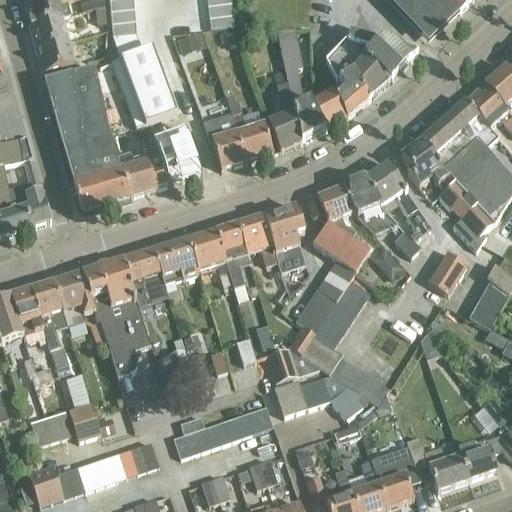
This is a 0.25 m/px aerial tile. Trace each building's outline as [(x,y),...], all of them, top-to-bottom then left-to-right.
[(55,0),(53,0),(24,8),(30,31),(62,22),(70,20),(67,7),(58,10),(55,0)] [(229,0),(205,0),(207,11),(231,9),(229,0)] [(389,0),(429,40),(457,13),(444,0),(389,0)] [(444,0),(457,13),(460,16),(476,0),(444,0)] [(81,17),(93,14),(104,13),(103,2),(79,8),(81,17)] [(132,3),(108,5),(109,17),(133,15),(132,3)] [(231,9),(207,11),(208,24),(232,21),(231,9)] [(104,13),(93,14),(95,32),(105,31),(104,13)] [(133,15),(109,17),(111,29),(135,26),(133,15)] [(232,21),(208,24),(210,36),(233,33),(232,21)] [(30,31),(28,31),(35,55),(68,46),(62,22),(30,31)] [(135,26),(111,29),(112,41),(136,39),(135,26)] [(234,34),(222,36),(223,43),(228,47),(235,46),(234,34)] [(294,37),(277,37),(285,77),(287,88),(293,115),(294,114),(304,109),(296,75),(302,74),(294,37)] [(390,86),(418,59),(417,58),(349,38),(347,44),(325,66),(336,89),(337,88),(340,92),(344,100),(337,105),(346,123),(386,90),(390,86)] [(136,39),(112,41),(119,64),(142,56),(136,39)] [(192,41),(178,45),(183,60),(196,56),(192,41)] [(68,46),(35,55),(41,79),(43,78),(75,70),(72,60),(68,46)] [(119,64),(111,67),(119,89),(161,74),(152,52),(142,56),(119,64)] [(511,79),(505,71),(483,90),(503,112),(511,103),(511,79)] [(0,77),(0,87),(10,85),(8,74),(0,77)] [(129,203),(121,174),(119,174),(117,165),(109,139),(95,74),(72,79),(44,86),(73,188),(72,188),(81,218),(129,203)] [(161,74),(119,89),(127,111),(169,96),(161,74)] [(285,77),(273,79),(276,90),(287,88),(285,77)] [(0,97),(13,94),(10,85),(0,87),(0,97)] [(300,148),(294,114),(293,115),(287,88),(276,90),(280,110),(278,111),(281,121),(267,127),(278,157),(300,148)] [(483,90),(464,106),(489,133),(499,124),(511,138),(511,122),(503,112),(483,90)] [(346,123),(337,105),(344,100),(340,92),(314,104),(317,114),(316,115),(324,135),(345,124),(346,123)] [(13,94),(0,97),(0,107),(16,103),(13,94)] [(169,96),(127,111),(135,133),(177,118),(169,96)] [(231,98),(225,99),(231,117),(239,115),(236,104),(233,105),(231,98)] [(0,117),(18,113),(16,103),(0,107),(0,117)] [(304,109),(294,114),(300,148),(324,135),(316,115),(317,114),(315,107),(312,108),(310,106),(304,109)] [(489,133),(464,106),(419,145),(440,173),(465,199),(448,214),(449,215),(451,213),(460,223),(474,209),(492,228),(511,196),(511,180),(486,152),(497,142),(489,133)] [(18,113),(0,117),(0,127),(21,122),(18,113)] [(231,118),(246,168),(271,160),(262,129),(243,135),(241,127),(243,126),(239,115),(231,117),(231,118)] [(181,118),(145,131),(153,152),(168,191),(203,180),(181,118)] [(231,118),(202,128),(220,175),(246,168),(231,118)] [(21,122),(0,127),(0,135),(1,138),(23,132),(21,122)] [(23,132),(1,138),(2,141),(3,147),(26,141),(23,132)] [(0,242),(50,227),(26,141),(3,147),(2,141),(0,141),(0,242)] [(440,173),(419,145),(399,160),(409,173),(405,175),(417,192),(430,182),(443,196),(437,201),(448,214),(465,199),(440,173)] [(119,174),(121,174),(129,203),(155,195),(155,194),(165,191),(165,192),(168,191),(153,152),(140,151),(143,160),(131,164),(130,161),(117,165),(119,174)] [(387,170),(367,183),(378,213),(379,213),(394,203),(403,216),(400,218),(417,243),(429,235),(413,210),(387,170)] [(342,193),(353,219),(373,241),(396,231),(379,213),(378,213),(367,183),(342,193)] [(316,202),(305,207),(305,208),(306,207),(313,226),(324,233),(327,229),(349,244),(354,237),(343,231),(340,224),(353,219),(342,193),(317,204),(316,202)] [(451,231),(474,256),(483,242),(481,238),(492,228),(474,209),(460,223),(451,231)] [(293,211),(261,222),(276,268),(277,268),(280,279),(304,272),(302,266),(293,237),(301,234),(293,211)] [(261,222),(236,229),(246,260),(259,256),(262,267),(264,272),(276,268),(261,222)] [(246,260),(236,229),(213,236),(223,268),(226,278),(230,289),(231,294),(241,291),(236,273),(249,269),(246,260)] [(368,258),(349,244),(327,229),(312,250),(335,266),(354,278),(368,258)] [(223,268),(213,236),(186,245),(196,277),(223,268)] [(418,254),(402,238),(392,247),(409,264),(418,254)] [(186,245),(151,256),(162,290),(197,279),(196,277),(186,245)] [(151,256),(121,265),(136,313),(166,304),(162,290),(151,256)] [(398,273),(382,257),(373,265),(389,282),(398,273)] [(445,257),(426,287),(442,298),(446,301),(465,270),(445,257)] [(511,268),(503,263),(496,273),(511,285),(511,268)] [(97,273),(80,278),(89,303),(89,304),(93,317),(96,327),(103,345),(104,345),(116,383),(127,379),(129,379),(130,378),(132,376),(133,375),(134,373),(135,371),(135,369),(136,367),(135,365),(135,364),(138,363),(140,359),(139,355),(149,352),(136,314),(121,265),(104,270),(103,268),(96,271),(97,273)] [(354,278),(335,266),(329,276),(347,288),(349,286),(354,278)] [(493,271),(485,284),(489,287),(508,301),(511,293),(511,285),(496,273),(493,271)] [(347,288),(329,276),(323,285),(342,297),(343,296),(347,288)] [(89,304),(80,278),(51,287),(64,327),(65,331),(83,326),(82,320),(93,317),(89,304)] [(230,289),(226,278),(218,280),(221,291),(230,289)] [(342,297),(323,285),(317,295),(335,307),(336,305),(342,297)] [(349,286),(347,288),(343,296),(360,308),(366,298),(349,286)] [(64,327),(51,287),(29,294),(46,348),(48,355),(57,352),(52,337),(54,337),(52,331),(64,327)] [(489,287),(488,287),(481,301),(501,313),(508,301),(489,287)] [(29,294),(9,300),(22,342),(25,349),(28,350),(34,348),(37,343),(39,350),(46,348),(29,294)] [(317,295),(312,302),(310,305),(328,317),(330,314),(335,307),(317,295)] [(342,297),(336,305),(354,317),(360,308),(343,296),(342,297)] [(9,299),(0,302),(0,348),(22,342),(9,300),(9,299)] [(501,313),(481,301),(474,313),(494,324),(501,313)] [(328,317),(310,305),(303,316),(321,328),(324,324),(328,317)] [(335,307),(330,314),(348,326),(354,317),(336,305),(335,307)] [(494,324),(474,313),(468,324),(488,335),(494,324)] [(330,314),(328,317),(324,324),(342,336),(348,326),(330,314)] [(321,328),(303,316),(295,327),(303,332),(314,339),(317,333),(321,328)] [(324,324),(321,328),(317,333),(336,345),(342,336),(324,324)] [(103,345),(96,327),(89,329),(95,347),(103,345)] [(303,332),(289,353),(300,361),(311,342),(314,339),(303,332)] [(314,339),(311,342),(329,355),(336,345),(317,333),(314,339)] [(268,337),(259,340),(263,354),(272,351),(268,337)] [(195,340),(182,344),(186,356),(199,352),(195,340)] [(311,342),(300,361),(299,362),(319,375),(326,380),(338,363),(339,361),(329,355),(311,342)] [(242,371),(254,367),(247,344),(235,348),(242,371)] [(511,347),(508,345),(501,358),(511,363),(511,347)] [(61,353),(49,357),(54,373),(67,369),(61,353)] [(266,362),(275,390),(319,375),(299,362),(287,355),(266,362)] [(220,357),(210,360),(216,380),(227,377),(220,357)] [(347,369),(338,363),(326,380),(329,382),(336,387),(347,369)] [(29,364),(22,366),(28,383),(30,382),(35,380),(34,378),(29,364)] [(357,375),(347,369),(336,387),(345,393),(357,375)] [(48,372),(34,378),(35,380),(30,382),(28,383),(32,394),(39,391),(39,390),(52,385),(48,372)] [(196,396),(188,373),(177,377),(185,400),(196,396)] [(357,375),(345,393),(347,394),(355,399),(367,381),(357,375)] [(166,403),(176,400),(170,381),(160,384),(166,403)] [(367,381),(355,399),(365,406),(376,388),(367,381)] [(329,382),(322,384),(330,408),(346,394),(347,394),(345,393),(336,387),(329,382)] [(322,384),(310,388),(318,412),(330,408),(322,384)] [(511,390),(503,386),(496,399),(511,408),(511,420),(509,426),(511,427),(511,390)] [(297,387),(273,395),(282,423),(306,415),(298,392),(297,387)] [(310,388),(298,392),(306,415),(318,412),(310,388)] [(376,388),(365,406),(376,413),(387,395),(376,388)] [(346,394),(330,408),(338,417),(354,403),(346,394)] [(354,403),(338,417),(345,426),(362,412),(354,403)] [(497,431),(506,423),(492,405),(482,412),(497,431)] [(89,408),(67,415),(77,446),(99,439),(89,408)] [(264,412),(254,415),(261,436),(271,432),(264,412)] [(254,415),(244,419),(250,439),(261,436),(254,415)] [(71,439),(63,417),(52,420),(60,443),(71,439)] [(244,419),(233,423),(240,443),(250,439),(244,419)] [(60,443),(52,420),(41,424),(48,446),(60,443)] [(183,439),(202,432),(198,422),(179,429),(183,439)] [(240,443),(233,423),(223,426),(230,446),(240,443)] [(48,446),(41,424),(39,425),(29,428),(36,450),(48,446)] [(110,424),(96,428),(100,441),(114,437),(110,424)] [(223,426),(213,430),(220,450),(230,446),(223,426)] [(220,450),(213,430),(203,433),(209,453),(220,450)] [(355,430),(344,434),(348,446),(360,442),(355,430)] [(203,433),(192,437),(199,457),(209,453),(203,433)] [(199,457),(192,437),(183,440),(190,460),(199,457)] [(190,460),(183,440),(172,444),(179,464),(190,460)] [(484,444),(456,453),(467,486),(495,476),(490,460),(500,456),(511,469),(511,468),(511,448),(504,440),(485,446),(484,444)] [(404,446),(406,451),(413,472),(414,475),(426,471),(435,497),(467,486),(456,453),(441,459),(439,453),(423,458),(417,442),(404,446)] [(139,452),(147,475),(157,471),(149,448),(139,452)] [(147,475),(139,452),(129,455),(137,478),(147,475)] [(373,465),(369,466),(373,478),(377,489),(384,511),(392,511),(412,505),(407,492),(418,488),(414,475),(413,472),(406,453),(377,463),(373,465)] [(129,455),(118,459),(126,482),(137,478),(129,455)] [(306,455),(294,460),(299,475),(312,471),(306,455)] [(118,459),(107,463),(115,486),(126,482),(118,459)] [(115,486),(107,463),(97,467),(104,489),(115,486)] [(363,480),(346,485),(346,487),(350,498),(355,511),(384,511),(377,489),(373,478),(369,466),(359,469),(363,480)] [(97,467),(86,470),(94,493),(104,489),(97,467)] [(268,467),(258,470),(266,492),(276,488),(268,467)] [(94,493),(86,470),(76,474),(84,497),(94,493)] [(258,470),(248,474),(256,495),(260,494),(266,492),(258,470)] [(38,511),(62,504),(54,481),(51,471),(27,480),(38,511)] [(76,474),(65,477),(73,500),(84,497),(76,474)] [(325,511),(355,511),(351,501),(350,498),(346,487),(342,476),(333,479),(337,490),(341,501),(324,507),(325,511)] [(65,477),(54,481),(62,504),(73,500),(65,477)] [(221,483),(210,487),(218,508),(228,504),(221,483)] [(312,508),(324,504),(317,484),(305,488),(312,508)] [(218,508),(210,487),(200,490),(207,511),(218,508)]
